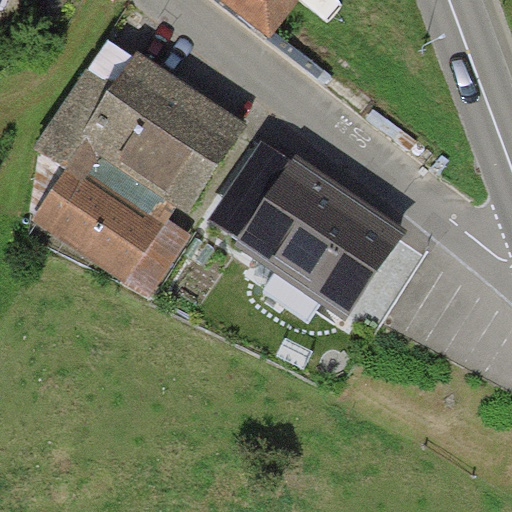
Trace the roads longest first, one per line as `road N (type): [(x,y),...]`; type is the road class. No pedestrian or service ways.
road 1 (residential): [(511,265),(162,0)]
road 2 (tertiary): [(449,0),(511,164)]
